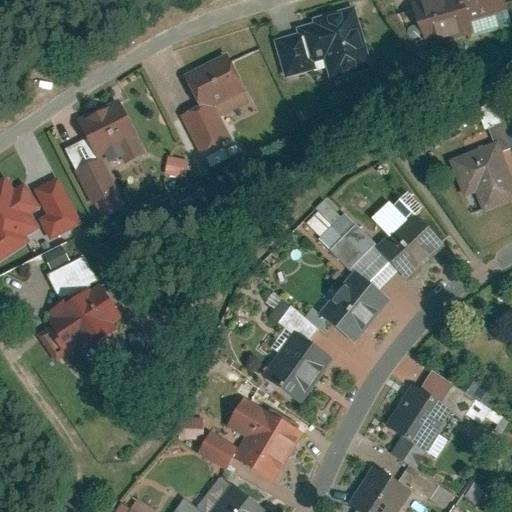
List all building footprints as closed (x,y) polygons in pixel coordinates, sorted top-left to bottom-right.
[(501,0),(421,0),(416,1),(427,44),(473,33),(471,21),(505,13),(501,0)] [(355,14),(300,29),(315,86),(370,71),(355,14)] [(228,57),(185,75),(198,106),(181,113),(198,151),(229,137),(219,113),(247,101),(228,57)] [(117,104),(74,123),(86,151),(68,159),(87,204),(115,192),(102,163),(136,148),(117,104)] [(511,181),(496,140),(447,159),(461,198),(474,193),(481,211),(511,199),(511,181)] [(11,166),(0,173),(0,263),(52,230),(11,166)] [(329,237),(349,214),(335,201),(314,223),(329,237)] [(410,215),(376,247),(403,276),(438,244),(410,215)] [(57,271),(75,264),(72,256),(54,263),(57,271)] [(385,298),(352,271),(316,316),(350,343),(385,298)] [(49,331),(38,337),(54,362),(90,340),(93,345),(117,330),(111,321),(119,317),(96,279),(50,308),(49,331)] [(327,357),(291,333),(259,382),(295,405),(327,357)] [(452,415),(412,388),(386,429),(426,455),(452,415)] [(305,432),(245,397),(227,427),(247,438),(233,461),(274,485),(305,432)] [(397,511),(410,493),(370,467),(345,504),(356,511),(397,511)] [(261,511),(226,488),(208,511),(261,511)]
